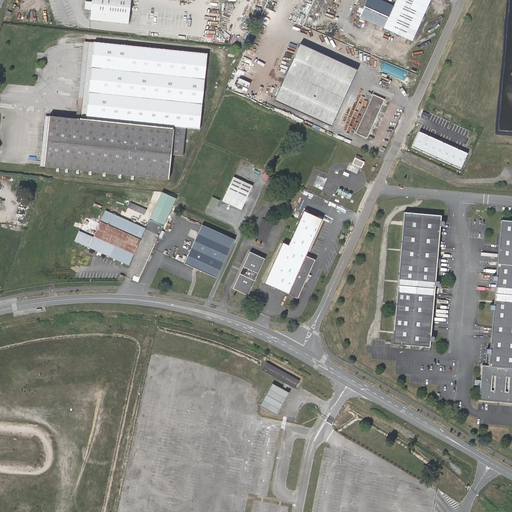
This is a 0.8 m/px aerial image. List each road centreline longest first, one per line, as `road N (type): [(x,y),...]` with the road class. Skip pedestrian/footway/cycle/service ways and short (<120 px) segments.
road 1 (residential): [(297,351),(464,0)]
road 2 (tertiary): [(0,310),(95,297),(156,301),(232,320),(297,351)]
road 3 (tertiary): [(297,351),(511,475)]
road 4 (unknown): [(410,115),(390,89),(345,57),(282,29)]
